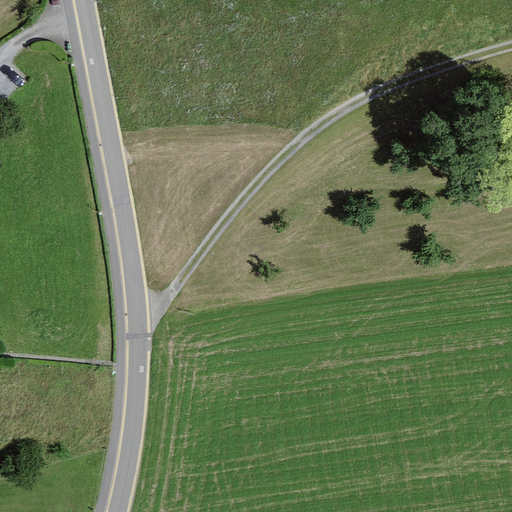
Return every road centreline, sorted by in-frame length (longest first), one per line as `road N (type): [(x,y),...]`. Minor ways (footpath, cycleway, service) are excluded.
road 1 (residential): [(81,0),(138,334),(116,511)]
road 2 (track): [(138,334),(282,156),(378,94),(511,48)]
